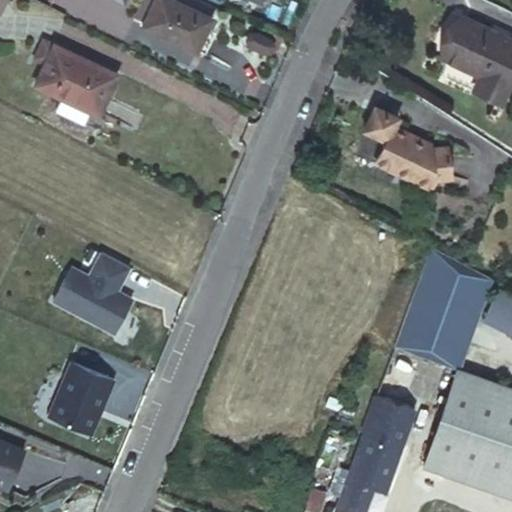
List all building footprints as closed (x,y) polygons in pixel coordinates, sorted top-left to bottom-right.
[(139,26),(193,51),(209,17),(171,0),(137,0),(131,14),(142,19),(139,26)] [(472,88),(498,100),(511,66),(511,38),(456,14),(438,55),(478,73),(472,88)] [(87,110),(96,114),(115,73),(38,38),(30,55),(42,61),(31,85),(63,100),(58,110),(81,121),(87,110)] [(380,137),(370,158),(426,185),(430,178),(448,174),(440,142),(427,145),(425,140),(388,121),(391,114),(367,102),(357,125),(380,137)] [(404,313),(392,347),(458,370),(491,280),(429,247),(404,313)] [(127,266),(99,251),(91,270),(93,271),(89,280),(87,279),(68,271),(53,306),(117,333),(132,298),(116,291),(110,288),(113,279),(120,282),(127,266)] [(113,279),(110,288),(116,291),(120,282),(113,279)] [(482,319),(511,334),(511,296),(498,289),(482,319)] [(68,360),(46,414),(89,432),(111,377),(68,360)] [(511,389),(504,386),(458,370),(423,465),(471,482),(470,484),(511,498),(511,389)] [(364,511),(372,486),(388,491),(414,403),(371,390),(334,510),(341,511),(364,511)] [(0,485),(1,486),(20,449),(0,438),(0,485)] [(236,480),(245,455),(229,449),(221,474),(236,480)] [(258,460),(245,455),(236,480),(250,484),(258,460)] [(312,487),(302,511),(317,511),(324,493),(312,487)]
